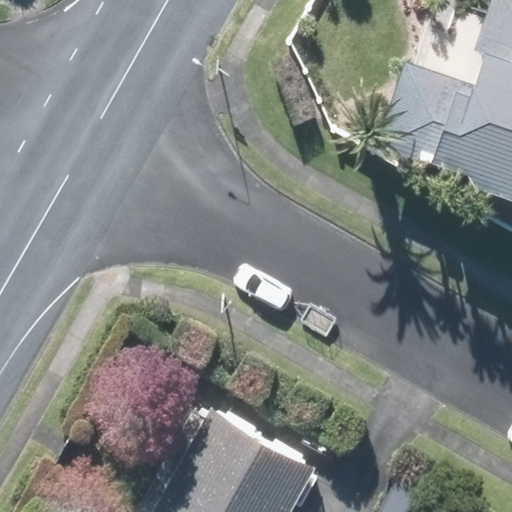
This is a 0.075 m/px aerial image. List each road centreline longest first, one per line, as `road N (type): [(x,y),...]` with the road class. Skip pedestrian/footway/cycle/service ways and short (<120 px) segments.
road 1 (residential): [(78,150),(511,392)]
road 2 (tertiary): [(78,150),(164,0)]
road 3 (tertiary): [(0,287),(78,150)]
